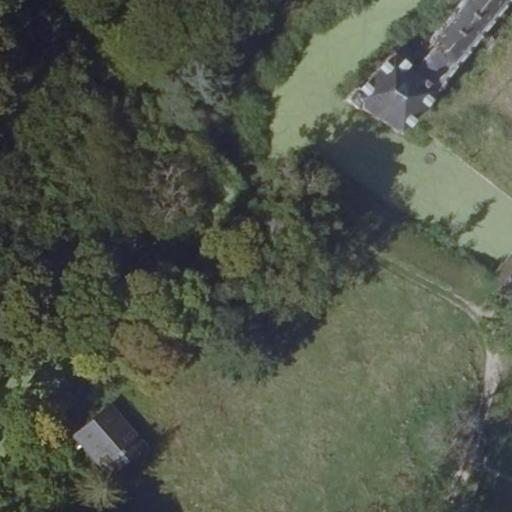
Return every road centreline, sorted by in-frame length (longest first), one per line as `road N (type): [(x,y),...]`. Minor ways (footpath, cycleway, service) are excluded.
road 1 (track): [(495,367),(465,301),(271,195),(227,152),(192,45)]
road 2 (track): [(250,0),(192,45),(152,58),(82,43),(45,0)]
